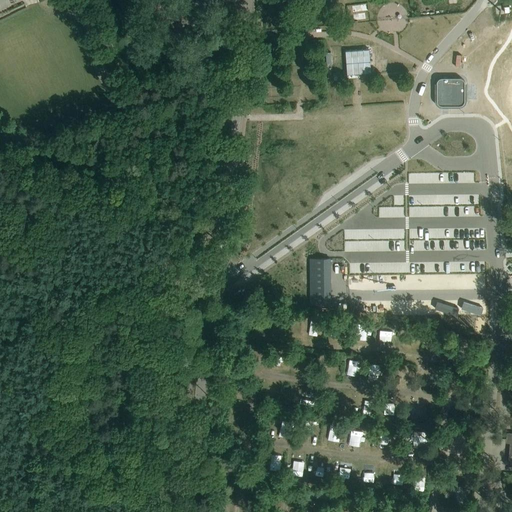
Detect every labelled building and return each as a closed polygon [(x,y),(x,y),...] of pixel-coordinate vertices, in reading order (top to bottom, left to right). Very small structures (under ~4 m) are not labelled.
[(437,83),(437,100),(437,101),(437,102),(437,103),(438,103),(438,104),(439,104),(439,105),(440,105),(441,105),(442,105),(459,105),(460,105),(461,105),(462,105),(463,104),(464,103),(464,102),(465,102),(465,101),(465,100),(465,83),(465,82),(465,81),(464,81),(464,80),(464,79),(463,79),(463,78),(462,78),(461,78),(461,77),(460,77),(442,77),(441,77),(440,78),(439,78),(439,79),(438,79),(438,80),(437,80),(437,81),(437,82),(437,83)] [(331,304),(330,258),(309,258),(310,304),(331,304)] [(317,324),(320,319),(313,315),(310,320),(317,324)] [(394,341),(395,329),(385,328),(384,340),(394,341)] [(411,344),(420,346),(422,338),(412,336),(411,344)] [(362,369),(363,355),(354,354),(353,368),(362,369)] [(339,361),(337,355),(330,357),(332,363),(339,361)] [(406,376),(411,376),(413,363),(403,362),(402,369),(406,369),(406,376)] [(281,393),(283,382),(275,380),(273,391),(281,393)] [(368,395),(369,408),(377,408),(376,395),(368,395)] [(425,414),(426,399),(416,398),(415,414),(425,414)] [(415,436),(425,437),(425,426),(415,425),(415,436)] [(306,438),(314,438),(314,428),(306,428),(306,438)] [(391,428),(383,428),(382,442),(390,442),(391,428)] [(353,467),(353,455),(345,455),(345,468),(353,467)] [(318,456),(316,471),(328,472),(330,457),(318,456)] [(297,467),(308,467),(308,458),(297,458),(297,467)] [(399,477),(406,478),(407,463),(400,463),(399,477)]
